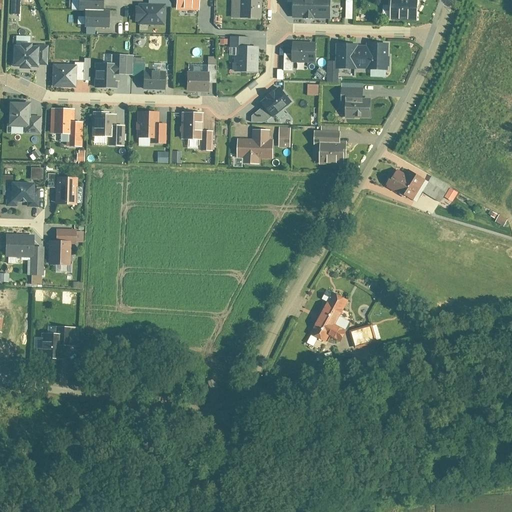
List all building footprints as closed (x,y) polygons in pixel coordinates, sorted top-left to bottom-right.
[(80,0),(81,8),(91,9),(108,9),(108,0),(80,0)] [(236,0),(237,22),(262,21),(261,0),(236,0)] [(297,0),(297,16),(316,17),(316,0),(297,0)] [(316,0),(316,17),(335,17),(335,0),(316,0)] [(398,0),(398,17),(423,18),(424,0),(398,0)] [(137,7),(136,20),(140,20),(140,23),(166,24),(166,4),(141,3),(141,7),(137,7)] [(91,9),(90,24),(118,25),(119,10),(108,9),(91,9)] [(242,62),(241,70),(260,70),(260,46),(251,45),(251,37),(233,36),(232,62),(242,62)] [(299,53),(298,60),(321,61),(321,42),(299,42),(299,53)] [(344,60),(344,67),(368,68),(368,62),(369,43),(345,42),(344,60)] [(368,62),(368,68),(392,69),(393,44),(369,43),(368,62)] [(21,44),(20,64),(50,65),(51,45),(21,44)] [(290,53),(289,70),(298,70),(298,60),(299,53),(290,53)] [(127,63),(127,74),(135,74),(135,55),(127,55),(127,63)] [(207,71),(216,72),(216,57),(207,57),(207,71)] [(344,67),(344,60),(334,60),(333,81),(343,81),(344,67)] [(101,62),(100,87),(122,88),(122,74),(127,74),(127,63),(101,62)] [(57,64),(57,86),(80,86),(80,64),(57,64)] [(184,71),(185,89),(206,89),(206,71),(184,71)] [(149,72),(148,87),(170,88),(171,72),(149,72)] [(278,113),(279,115),(297,102),(286,87),(268,101),(271,104),(278,113)] [(342,98),(344,119),(372,117),(370,95),(342,98)] [(6,103),(7,134),(43,134),(42,117),(27,117),(27,103),(6,103)] [(258,115),(258,121),(270,122),(278,113),(271,104),(258,115)] [(66,135),(65,147),(81,147),(81,122),(74,122),(74,110),(50,109),(50,134),(66,135)] [(166,127),(158,127),(159,112),(138,111),(136,136),(152,137),(152,146),(164,147),(166,127)] [(99,113),(98,134),(113,135),(119,135),(119,125),(120,113),(99,113)] [(196,151),(213,151),(213,132),(203,132),(203,115),(182,115),(182,139),(196,139),(196,151)] [(128,126),(119,125),(119,135),(113,135),(112,144),(127,145),(128,126)] [(318,142),(338,143),(339,127),(321,126),(320,130),(311,130),(311,142),(318,142)] [(280,128),(279,149),(292,149),(292,129),(280,128)] [(238,141),(238,162),(274,162),(274,131),(252,131),(252,141),(238,141)] [(318,142),(318,162),(340,162),(340,156),(345,156),(345,142),(338,143),(318,142)] [(397,165),(385,188),(412,203),(424,180),(397,165)] [(54,178),(56,206),(79,205),(77,177),(54,178)] [(7,184),(7,205),(37,205),(37,184),(7,184)] [(451,189),(444,200),(450,204),(457,192),(451,189)] [(4,234),(4,256),(29,257),(29,277),(43,278),(44,248),(35,248),(36,235),(4,234)] [(50,242),(50,267),(69,268),(70,242),(50,242)] [(345,330),(334,324),(347,300),(327,290),(323,298),(329,302),(312,333),(326,341),(330,335),(340,340),(345,330)] [(352,333),(356,347),(379,341),(375,327),(352,333)] [(59,329),(59,337),(39,336),(38,363),(62,364),(63,348),(79,348),(79,329),(59,329)]
